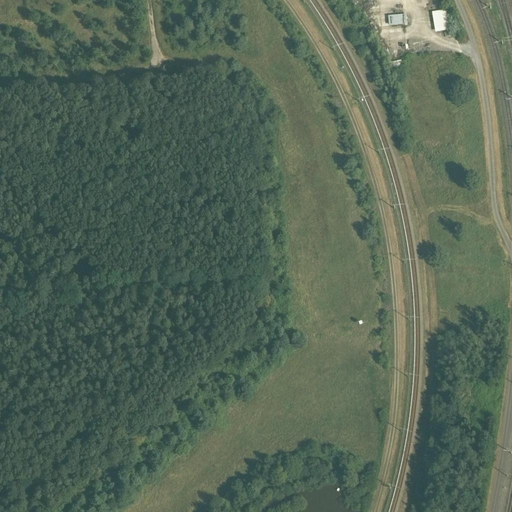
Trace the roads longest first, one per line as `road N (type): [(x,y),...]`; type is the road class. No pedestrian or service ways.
road 1 (track): [(287,0),(341,89),(390,245),(395,393),(373,511)]
road 2 (track): [(265,284),(0,301)]
road 3 (track): [(0,90),(165,76),(155,0)]
